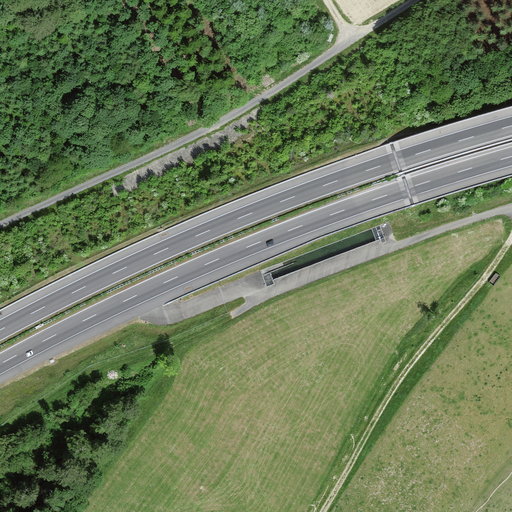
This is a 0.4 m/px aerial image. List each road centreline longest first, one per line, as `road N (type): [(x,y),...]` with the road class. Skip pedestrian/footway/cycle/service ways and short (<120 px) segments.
road 1 (motorway): [(0,364),(253,244),(511,156)]
road 2 (motorway): [(511,125),(201,233),(0,330)]
road 3 (track): [(0,225),(202,131),(415,0)]
road 4 (track): [(322,511),(396,383),(511,237)]
road 5 (track): [(256,300),(197,334),(69,386),(0,435)]
